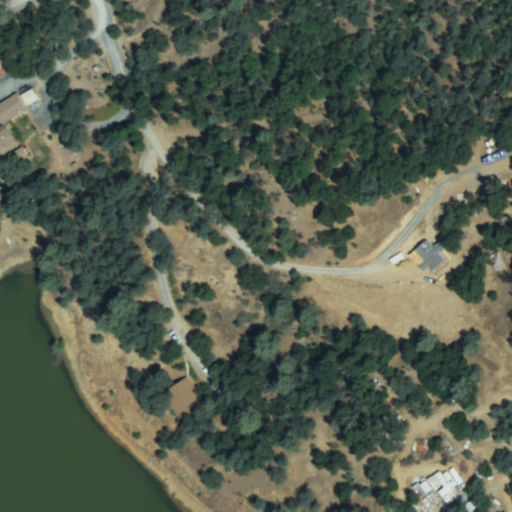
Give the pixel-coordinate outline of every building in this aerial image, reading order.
[(36,98),(29,87),(18,95),(24,105),(36,98)] [(22,101),(31,95),(36,104),(27,110),(22,101)] [(4,113),(18,103),(25,114),(10,123),(4,113)] [(0,128),(8,124),(21,144),(0,157),(0,128)] [(432,271),(417,250),(428,242),(443,263),(432,271)] [(208,403),(186,422),(164,396),(185,377),(208,403)] [(217,397),(210,389),(219,380),(227,389),(217,397)] [(436,497),(460,484),(451,467),(439,473),(437,471),(425,478),(436,497)] [(418,498),(430,490),(422,479),(410,488),(418,498)]
